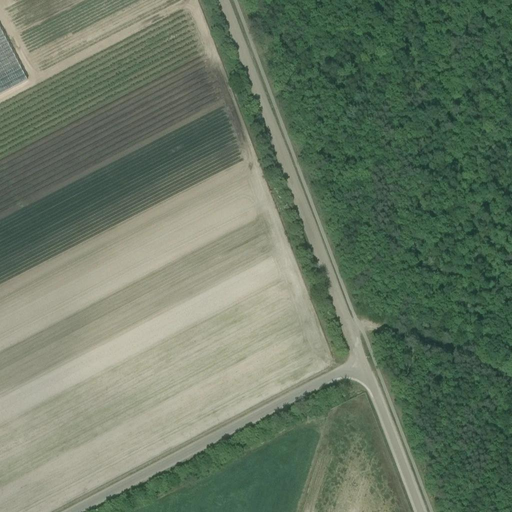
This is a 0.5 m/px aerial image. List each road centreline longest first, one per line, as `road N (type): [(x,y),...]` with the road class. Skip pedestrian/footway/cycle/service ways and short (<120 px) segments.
road 1 (unclassified): [(417,511),(360,362),(73,511)]
road 2 (track): [(360,362),(222,0)]
road 3 (track): [(346,327),(360,323),(511,368)]
